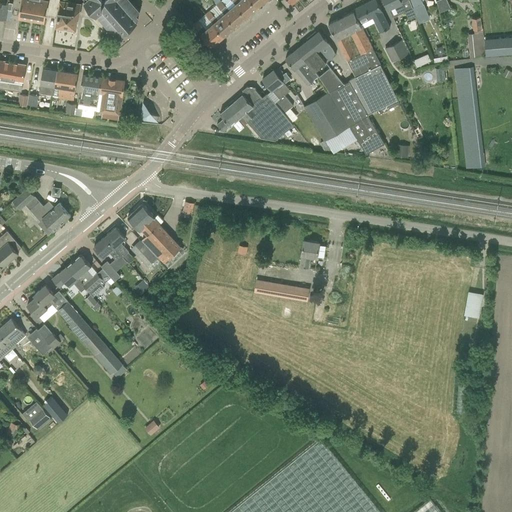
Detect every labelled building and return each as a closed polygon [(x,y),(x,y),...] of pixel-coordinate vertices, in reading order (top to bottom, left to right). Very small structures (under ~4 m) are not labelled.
[(22,0),(20,15),(44,19),(47,0),(22,0)] [(84,0),(84,1),(85,2),(85,1),(88,4),(85,7),(90,14),(93,11),(96,14),(95,14),(96,15),(97,15),(97,14),(97,15),(98,14),(102,19),(101,19),(102,20),(100,21),(101,22),(103,20),(103,21),(107,25),(107,26),(106,27),(106,28),(108,27),(112,32),(113,32),(111,33),(112,34),(113,33),(114,33),(115,32),(118,36),(127,29),(128,29),(128,28),(128,27),(132,24),(133,24),(133,25),(134,24),(137,20),(138,20),(137,19),(136,19),(139,16),(136,13),(139,11),(139,10),(141,9),(140,8),(139,9),(138,9),(134,4),(135,3),(134,2),(133,3),(130,0),(84,0)] [(225,13),(235,25),(246,16),(232,0),(221,0),(217,4),(224,13),(225,13)] [(258,6),(251,0),(232,0),(246,16),(258,6)] [(377,0),(371,0),(365,4),(353,9),(353,10),(360,22),(360,24),(373,18),(380,32),(390,27),(382,10),(383,10),(377,0)] [(399,15),(405,12),(408,18),(415,16),(408,0),(404,0),(402,1),(401,0),(384,0),(394,17),(399,15)] [(408,0),(415,16),(426,11),(424,4),(422,0),(408,0)] [(435,0),(440,11),(450,7),(447,0),(435,0)] [(61,1),(56,25),(76,28),(77,28),(78,16),(79,16),(80,4),(61,1)] [(0,18),(6,20),(8,9),(9,4),(8,4),(0,2),(0,18)] [(213,23),(224,35),(235,25),(225,13),(224,13),(218,19),(210,10),(205,14),(213,23)] [(349,79),(349,80),(368,115),(369,114),(368,113),(376,109),(378,114),(399,103),(397,99),(398,98),(381,64),(373,47),(372,48),(360,24),(360,22),(353,10),(328,23),(347,60),(355,76),(349,79)] [(482,28),(481,17),(472,18),(473,30),(482,28)] [(198,20),(194,24),(212,45),(224,35),(213,23),(206,29),(198,20)] [(308,39),(317,49),(326,62),(330,59),(333,59),(333,56),(336,54),(333,48),(319,30),(317,32),(315,31),(309,36),(310,38),(308,39)] [(483,56),(481,32),(468,34),(471,57),(483,56)] [(511,36),(485,39),(486,55),(511,53),(511,36)] [(326,62),(317,49),(308,39),(297,49),(314,71),(326,62)] [(409,52),(402,39),(385,48),(392,61),(409,52)] [(297,49),(286,57),(295,70),(296,69),(307,84),(314,79),(318,76),(314,71),(297,49)] [(416,67),(422,65),(418,57),(413,60),(416,67)] [(4,60),(1,77),(8,78),(6,86),(22,89),(26,64),(4,60)] [(349,80),(349,81),(344,83),(330,66),(318,76),(329,91),(355,136),(366,153),(381,145),(384,143),(368,115),(349,80)] [(485,166),(473,66),(455,68),(466,168),(485,166)] [(54,86),(57,69),(43,67),(40,92),(53,94),(54,86)] [(74,99),(78,72),(57,69),(54,86),(60,86),(58,97),(74,99)] [(290,89),(274,69),(273,70),(272,69),(268,72),(269,73),(263,78),(278,96),(274,100),(284,112),(293,105),(284,94),(290,89)] [(511,73),(511,72),(506,69),(503,75),(510,79),(511,73)] [(97,110),(102,76),(83,73),(79,107),(76,107),(75,114),(82,115),(83,108),(97,110)] [(120,114),(125,80),(102,76),(97,110),(101,111),(102,111),(101,117),(118,120),(119,114),(120,114)] [(267,93),(263,96),(255,88),(247,87),(243,91),(229,103),(228,104),(229,105),(220,113),(224,118),(217,124),(223,131),(238,119),(240,122),(244,126),(249,123),(255,130),(261,137),(275,140),(293,124),(284,112),(274,100),(273,99),(267,93)] [(338,132),(344,143),(351,138),(355,136),(329,91),(304,105),(324,140),(326,139),(335,134),(338,132)] [(28,95),(20,93),(18,103),(26,105),(28,95)] [(28,104),(38,105),(39,95),(29,94),(28,104)] [(66,112),(75,114),(76,107),(76,103),(67,102),(66,112)] [(141,104),(140,120),(160,121),(161,105),(141,104)] [(424,136),(419,127),(415,129),(419,139),(424,136)] [(331,147),(329,143),(326,139),(324,140),(319,143),(325,151),(328,150),(331,147)] [(20,208),(35,195),(28,187),(13,200),(20,208)] [(60,202),(55,206),(49,200),(44,205),(40,200),(30,208),(40,220),(43,218),(50,226),(45,230),(49,234),(71,215),(60,202)] [(186,201),(184,211),(184,212),(191,213),(193,203),(186,201)] [(164,262),(181,246),(160,224),(163,220),(158,214),(155,217),(142,203),(128,216),(141,230),(142,229),(147,235),(142,239),(164,262)] [(125,237),(116,226),(105,236),(114,246),(123,256),(127,253),(129,251),(124,246),(120,241),(125,237)] [(22,247),(7,230),(0,236),(0,252),(8,262),(19,253),(17,251),(22,247)] [(114,246),(105,236),(94,245),(103,256),(108,251),(113,256),(117,261),(123,256),(114,246)] [(317,257),(319,242),(304,239),(301,254),(302,254),(300,266),(309,267),(310,256),(317,257)] [(247,247),(240,245),(238,253),(246,254),(247,247)] [(147,247),(138,256),(148,266),(157,257),(147,247)] [(0,268),(8,262),(0,252),(0,268)] [(92,265),(81,253),(67,266),(85,287),(89,291),(94,296),(105,286),(100,281),(103,278),(98,272),(91,278),(85,271),(92,265)] [(101,266),(111,277),(115,281),(121,276),(108,261),(101,266)] [(85,287),(67,266),(53,278),(59,286),(66,280),(70,285),(73,281),(81,291),(85,287)] [(254,292),(307,301),(309,288),(257,279),(254,292)] [(141,282),(147,289),(149,287),(143,280),(141,282)] [(54,305),(52,303),(58,298),(54,294),(46,284),(34,294),(36,296),(27,304),(38,317),(42,314),(42,313),(47,308),(49,310),(54,305)] [(118,285),(113,289),(118,294),(122,290),(118,285)] [(479,317),(483,294),(469,291),(464,314),(479,317)] [(98,301),(91,293),(85,299),(92,307),(98,301)] [(69,325),(96,355),(111,374),(113,372),(118,378),(127,369),(122,364),(123,363),(107,345),(68,301),(58,309),(71,324),(69,325)] [(8,345),(12,349),(18,344),(16,343),(26,334),(12,318),(0,327),(0,332),(9,344),(8,345)] [(45,337),(52,346),(54,348),(61,342),(60,341),(64,338),(60,333),(56,337),(45,323),(38,330),(45,337)] [(0,332),(0,357),(1,359),(5,355),(12,349),(8,345),(9,344),(0,332)] [(52,346),(45,337),(36,345),(43,354),(52,346)] [(208,385),(205,381),(200,384),(204,389),(208,385)] [(37,401),(22,413),(29,421),(30,420),(37,429),(38,428),(39,429),(52,418),(37,401)] [(68,414),(58,402),(48,410),(58,423),(68,414)] [(151,434),(160,426),(153,418),(144,426),(151,434)] [(15,437),(18,429),(19,425),(12,422),(10,426),(7,433),(15,437)] [(230,511),(382,511),(320,439),(230,511)] [(440,511),(429,498),(412,511),(440,511)]
